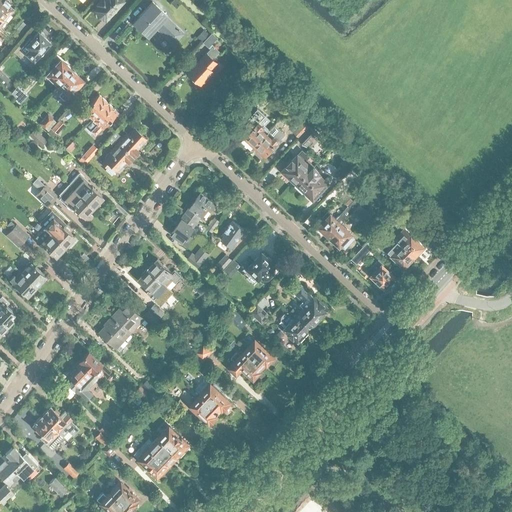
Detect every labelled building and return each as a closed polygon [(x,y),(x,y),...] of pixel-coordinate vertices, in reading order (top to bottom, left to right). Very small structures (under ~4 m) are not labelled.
[(0,0),(0,16),(3,19),(13,7),(8,3),(10,1),(8,0),(0,0)] [(110,13),(111,13),(114,13),(115,12),(116,10),(116,8),(116,7),(121,0),(100,0),(98,3),(99,4),(95,8),(97,10),(97,11),(98,15),(102,16),(103,16),(104,16),(105,17),(110,13)] [(167,15),(152,1),(133,22),(148,36),(156,27),(173,43),(183,33),(166,17),(167,15)] [(21,33),(27,25),(23,22),(16,29),(21,33)] [(202,42),(209,34),(204,30),(197,37),(202,42)] [(30,37),(21,48),(23,49),(26,52),(34,59),(49,42),(38,32),(32,39),(30,37)] [(217,63),(212,59),(219,51),(211,44),(217,38),(211,33),(203,42),(210,49),(206,53),(188,73),(201,85),(208,77),(206,75),(217,63)] [(5,55),(10,50),(5,46),(1,51),(5,55)] [(58,84),(72,70),(60,59),(47,74),(44,77),(49,82),(52,79),(58,84)] [(9,79),(0,70),(0,81),(4,85),(9,79)] [(64,100),(69,95),(83,80),(72,70),(58,84),(64,90),(59,95),(64,100)] [(274,93),(268,87),(263,84),(255,93),(259,97),(257,99),(263,104),(274,93)] [(10,95),(20,104),(28,95),(18,85),(10,95)] [(91,120),(108,103),(99,94),(77,117),(81,120),(86,115),(91,120)] [(96,134),(101,129),(117,111),(108,103),(91,120),(97,125),(92,131),(96,134)] [(259,121),(265,115),(257,108),(247,119),(248,120),(241,128),(247,134),(245,137),(255,146),(267,134),(262,129),(264,126),(259,122),(260,122),(259,121)] [(56,122),(53,119),(54,119),(48,114),(39,123),(45,128),(48,124),(52,127),(56,122)] [(52,127),(51,128),(57,133),(65,124),(60,119),(56,122),(52,127)] [(299,137),(309,127),(304,121),(293,132),(299,137)] [(319,134),(311,126),(299,139),(307,147),(319,134)] [(111,135),(115,139),(117,142),(134,157),(139,151),(137,149),(147,138),(134,127),(127,134),(126,133),(122,137),(115,131),(111,135)] [(28,134),(41,146),(47,140),(35,128),(28,134)] [(255,146),(265,156),(270,150),(272,152),(277,146),(275,145),(279,141),(274,136),(272,138),(267,134),(255,146)] [(115,170),(116,171),(126,160),(129,162),(134,157),(117,142),(109,151),(111,152),(104,159),(104,160),(102,163),(106,167),(105,169),(111,174),(115,170)] [(85,164),(95,153),(96,152),(90,147),(82,156),(79,159),(85,164)] [(294,160),(289,165),(288,165),(284,170),(285,171),(283,173),(295,184),(297,182),(298,183),(314,166),(307,159),(310,157),(303,150),(294,160)] [(305,194),(312,200),(328,182),(319,174),(321,172),(314,166),(298,183),(307,192),(305,194)] [(339,182),(349,172),(343,167),(334,177),(339,182)] [(79,172),(69,184),(95,208),(100,202),(99,201),(103,197),(99,194),(100,193),(92,186),(92,187),(89,184),(90,182),(79,172)] [(69,184),(59,194),(61,196),(59,198),(70,209),(72,207),(80,214),(81,213),(84,217),(88,213),(89,214),(95,208),(69,184)] [(40,190),(52,201),(57,196),(45,185),(40,190)] [(363,207),(373,196),(378,201),(385,194),(377,186),(370,194),(369,196),(368,195),(360,204),(363,207)] [(360,204),(368,195),(362,189),(352,199),(350,197),(345,203),(348,206),(337,219),(328,211),(322,218),(322,220),(324,221),(319,226),(320,227),(319,228),(324,232),(325,231),(330,236),(342,223),(353,211),(360,204)] [(47,206),(52,201),(40,190),(35,195),(47,206)] [(186,213),(197,221),(201,214),(202,215),(208,208),(211,210),(216,203),(201,192),(186,213)] [(371,215),(360,204),(353,211),(365,222),(371,215)] [(193,227),(197,221),(186,213),(171,233),(186,244),(191,237),(188,235),(194,227),(193,227)] [(212,232),(220,221),(214,217),(207,228),(212,232)] [(64,226),(63,226),(57,221),(53,225),(56,227),(50,233),(66,247),(71,242),(70,241),(74,237),(71,233),(64,226)] [(244,229),(232,221),(224,233),(225,234),(222,238),(232,245),(244,229)] [(355,238),(351,234),(352,233),(342,223),(330,236),(335,241),(334,242),(338,246),(339,245),(340,246),(341,245),(345,249),(355,238)] [(11,229),(23,240),(28,235),(16,224),(11,229)] [(424,248),(423,247),(424,246),(412,234),(411,235),(404,228),(395,238),(398,240),(398,241),(414,256),(419,251),(420,252),(424,248)] [(18,245),(23,240),(11,229),(7,235),(18,245)] [(61,253),(66,247),(50,233),(45,238),(42,235),(38,239),(45,246),(44,246),(52,253),(56,256),(60,252),(61,253)] [(376,239),(373,237),(368,243),(372,247),(379,254),(381,252),(376,245),(375,240),(376,239)] [(410,261),(414,256),(398,241),(394,245),(393,244),(388,249),(389,250),(388,251),(404,267),(406,265),(406,266),(411,262),(410,261)] [(372,247),(368,243),(367,242),(352,258),(357,263),(372,247)] [(201,247),(195,255),(192,253),(188,258),(198,266),(208,253),(201,247)] [(243,273),(254,283),(262,275),(264,277),(269,277),(273,272),(273,268),(270,266),(274,262),(262,251),(253,262),(248,258),(238,269),(243,273)] [(217,264),(223,269),(232,259),(226,254),(217,264)] [(148,268),(167,286),(173,280),(176,282),(182,275),(175,269),(172,272),(158,258),(148,268)] [(223,269),(227,273),(237,263),(233,259),(223,269)] [(384,287),(385,286),(388,286),(390,283),(390,281),(395,276),(387,268),(388,268),(379,259),(367,271),(372,275),(371,276),(375,280),(376,279),(384,287)] [(34,266),(31,262),(29,261),(25,265),(27,267),(22,272),(37,287),(43,281),(42,280),(45,276),(42,273),(43,272),(35,265),(34,266)] [(37,287),(22,272),(15,266),(10,272),(11,273),(8,276),(13,281),(13,282),(16,285),(15,286),(23,293),(24,292),(27,295),(31,292),(32,293),(37,287)] [(159,294),(167,286),(148,268),(139,278),(150,288),(147,292),(151,297),(156,292),(159,294)] [(205,291),(194,281),(191,285),(201,294),(205,291)] [(288,281),(282,287),(288,292),(293,286),(288,281)] [(300,304),(304,308),(318,320),(328,308),(314,295),(314,296),(301,284),(294,292),(303,301),(300,304)] [(255,316),(262,309),(269,301),(265,296),(250,312),(255,316)] [(6,305),(2,302),(1,300),(0,301),(0,318),(9,326),(14,320),(13,320),(17,316),(13,312),(14,312),(7,305),(6,305)] [(130,333),(144,318),(127,303),(122,309),(121,307),(112,316),(130,333)] [(149,309),(159,318),(164,313),(154,304),(149,309)] [(232,308),(226,315),(239,328),(246,321),(232,308)] [(308,330),(318,320),(304,308),(299,313),(293,308),(289,312),(308,330)] [(154,323),(159,318),(149,309),(145,315),(154,323)] [(262,309),(255,316),(262,323),(269,315),(262,309)] [(297,342),(308,330),(289,312),(289,313),(288,313),(287,313),(286,314),(285,315),(284,316),(283,317),(283,318),(283,319),(283,320),(288,325),(284,329),(297,342)] [(117,347),(130,333),(112,316),(104,325),(105,326),(100,332),(117,347)] [(0,318),(0,333),(2,331),(3,332),(9,326),(0,318)] [(215,349),(204,339),(192,352),(203,363),(205,360),(204,360),(208,357),(210,355),(209,355),(213,351),(215,349)] [(245,349),(234,339),(230,344),(237,350),(231,357),(235,360),(229,366),(237,373),(242,367),(254,378),(261,371),(259,369),(262,366),(245,349)] [(245,349),(262,366),(266,362),(267,364),(274,356),(255,339),(245,349)] [(88,350),(79,360),(81,362),(97,377),(102,372),(106,375),(110,371),(102,363),(88,350)] [(73,379),(68,385),(74,390),(75,389),(77,391),(76,392),(86,402),(93,394),(87,388),(97,377),(81,362),(68,375),(73,379)] [(212,381),(217,376),(207,366),(202,371),(212,381)] [(141,385),(151,395),(156,389),(147,379),(141,385)] [(223,407),(225,409),(231,404),(229,402),(230,401),(211,383),(201,394),(218,411),(221,408),(222,408),(223,407)] [(151,395),(141,385),(136,390),(146,400),(151,395)] [(163,401),(167,397),(158,388),(154,393),(163,401)] [(215,414),(218,411),(201,394),(190,405),(209,422),(210,421),(212,423),(217,417),(216,416),(217,415),(215,414)] [(180,399),(175,404),(184,412),(188,407),(180,399)] [(65,411),(60,415),(50,406),(41,415),(58,431),(59,431),(63,435),(68,430),(72,434),(78,428),(70,421),(73,418),(67,413),(65,411)] [(53,437),(58,431),(41,415),(32,424),(50,441),(54,437),(53,437)] [(109,439),(114,434),(104,424),(99,429),(101,431),(109,439)] [(159,437),(178,455),(188,444),(170,426),(159,437)] [(104,444),(109,439),(101,431),(95,436),(104,444)] [(168,465),(178,455),(159,437),(152,445),(147,440),(145,443),(150,447),(168,465)] [(101,448),(102,449),(109,457),(119,448),(110,439),(101,448)] [(2,456),(20,474),(31,464),(13,446),(2,456)] [(158,476),(168,465),(150,447),(139,458),(158,476)] [(105,460),(109,457),(102,449),(98,453),(105,460)] [(2,456),(0,458),(0,474),(13,489),(24,479),(20,474),(2,456)] [(63,467),(74,477),(79,471),(69,462),(63,467)] [(49,483),(60,495),(67,490),(55,477),(49,483)] [(120,481),(111,491),(129,509),(135,502),(134,501),(137,497),(120,481)] [(5,484),(0,488),(0,489),(9,499),(14,493),(5,484)] [(0,489),(0,500),(3,504),(9,499),(0,489)] [(96,498),(101,502),(107,508),(105,510),(107,511),(125,511),(129,509),(111,491),(107,496),(102,492),(96,498)]
